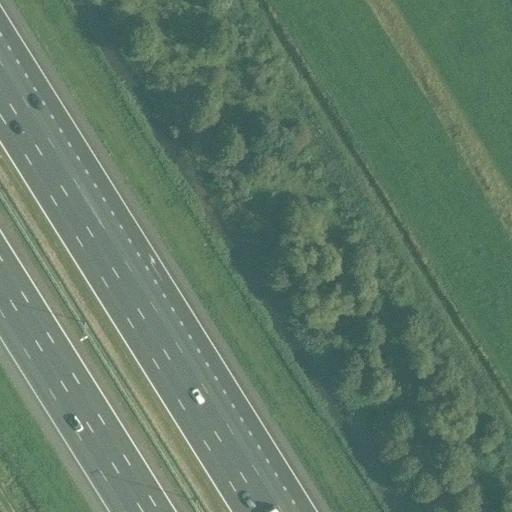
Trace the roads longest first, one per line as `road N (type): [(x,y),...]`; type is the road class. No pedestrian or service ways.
road 1 (motorway): [(265,511),(0,88)]
road 2 (motorway): [(0,284),(142,511)]
